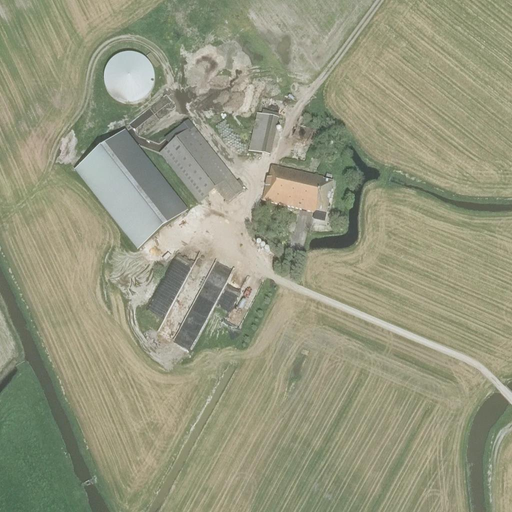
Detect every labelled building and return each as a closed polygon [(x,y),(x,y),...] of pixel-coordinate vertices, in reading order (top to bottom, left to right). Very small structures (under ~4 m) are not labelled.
[(134,55),(130,54),(126,55),(122,56),(118,58),(115,60),(112,63),(110,66),(108,70),(107,74),(106,78),(107,82),(108,86),(110,90),(112,93),(115,96),(118,99),(122,100),(126,101),(130,102),(134,101),(138,100),(142,99),(145,96),(148,93),(151,90),(152,86),(153,82),(154,78),(153,74),(152,70),(151,66),(148,63),(145,60),(142,58),(138,56),(134,55)] [(257,115),(249,151),(270,156),(279,119),(257,115)] [(194,127),(160,154),(199,203),(216,189),(228,203),(243,191),(194,127)] [(233,160),(249,147),(234,128),(218,141),(233,160)] [(139,250),(186,213),(124,133),(77,171),(139,250)] [(167,138),(161,143),(165,149),(171,145),(167,138)] [(268,176),(262,200),(316,213),(316,212),(326,214),(333,183),(323,180),(323,178),(272,167),(272,168),(270,168),(268,176)] [(229,318),(241,290),(227,284),(215,312),(229,318)] [(91,308),(94,308),(95,300),(88,299),(87,302),(78,301),(76,311),(90,314),(91,308)] [(195,347),(208,321),(190,312),(177,339),(195,347)]
